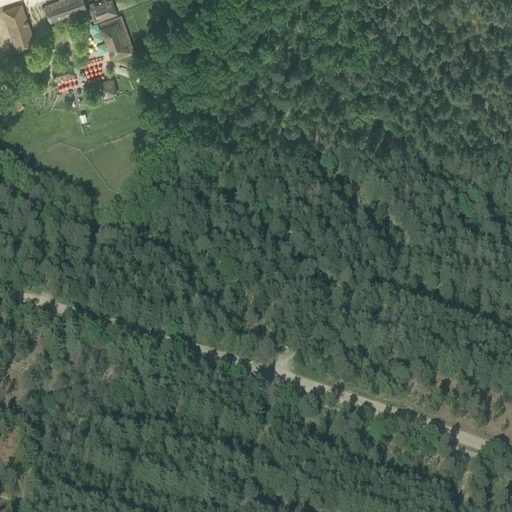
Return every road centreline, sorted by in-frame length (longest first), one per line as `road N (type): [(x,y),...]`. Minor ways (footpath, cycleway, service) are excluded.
road 1 (track): [(0,289),(511,450)]
road 2 (track): [(18,511),(70,312)]
road 3 (track): [(237,511),(267,388)]
